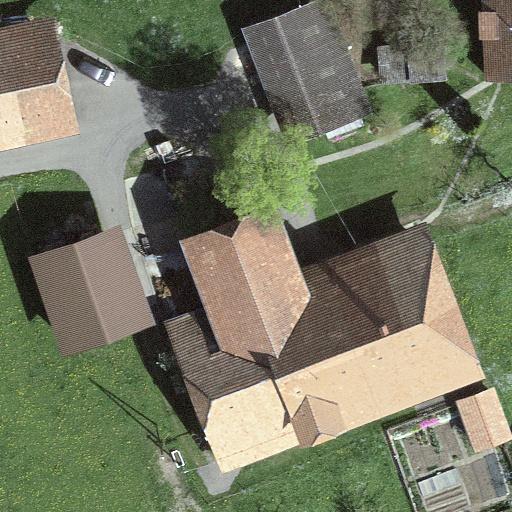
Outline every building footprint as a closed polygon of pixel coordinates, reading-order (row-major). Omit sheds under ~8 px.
[(319,0),(313,0),(253,21),(290,125),(355,102),(319,0)] [(511,0),(485,0),(487,55),(511,54),(511,0)] [(0,128),(61,116),(44,36),(0,45),(0,128)] [(401,80),(464,78),(463,50),(400,52),(401,80)] [(213,439),(375,385),(378,396),(459,370),(421,254),(339,280),(343,292),(304,305),(276,220),(207,242),(227,302),(174,320),(213,439)] [(64,338),(128,316),(102,239),(37,261),(64,338)] [(479,447),(511,434),(511,416),(498,379),(458,394),(479,447)]
